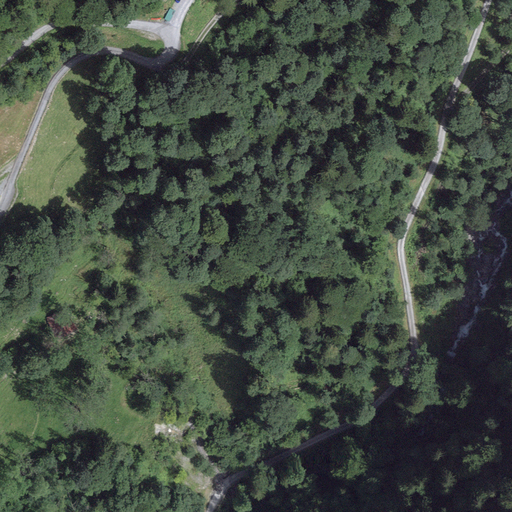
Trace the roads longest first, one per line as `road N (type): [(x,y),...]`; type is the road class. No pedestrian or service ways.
road 1 (track): [(210,511),(229,479),(355,420),(407,370),(414,340),(400,244),(487,0)]
road 2 (unclassified): [(166,32),(173,47),(156,63),(98,50),(60,70),(0,206)]
road 3 (unclassified): [(166,32),(72,20),(42,30),(0,63)]
